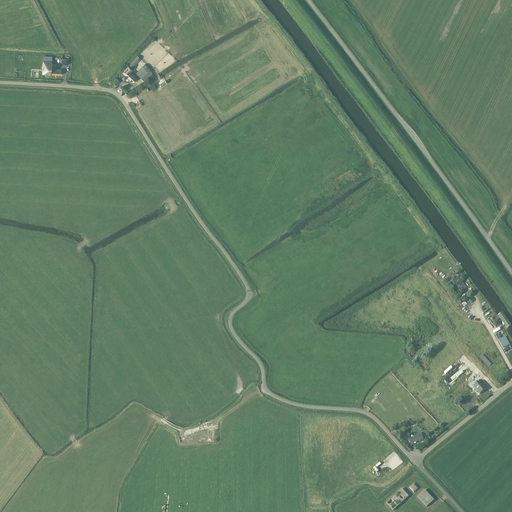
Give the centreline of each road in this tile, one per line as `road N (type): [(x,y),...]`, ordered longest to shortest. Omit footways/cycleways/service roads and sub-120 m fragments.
road 1 (unclassified): [(415,461),(366,414),(296,406),(264,389),(261,367),(229,324),(246,298),(244,282),(121,98),(103,89),(0,82)]
road 2 (unclassified): [(511,269),(308,0)]
road 3 (unclassified): [(511,383),(415,461)]
road 4 (track): [(157,419),(188,432),(264,389)]
